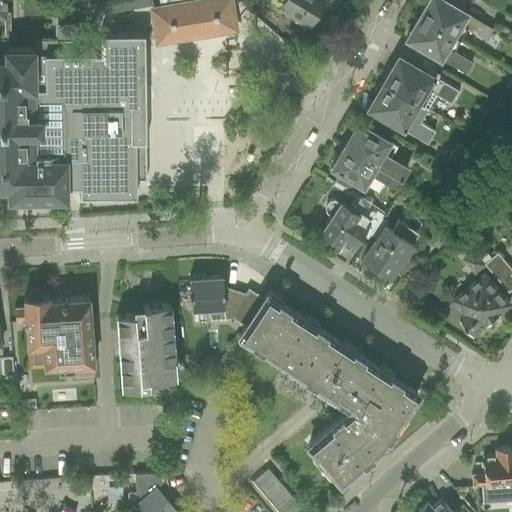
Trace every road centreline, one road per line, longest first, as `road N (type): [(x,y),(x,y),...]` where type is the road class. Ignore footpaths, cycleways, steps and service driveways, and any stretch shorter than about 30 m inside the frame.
road 1 (residential): [(242,234),(496,386)]
road 2 (residential): [(242,234),(385,0)]
road 3 (residential): [(0,249),(242,234)]
road 4 (residential): [(496,386),(357,511)]
road 5 (residential): [(223,511),(204,490),(203,458),(223,385)]
